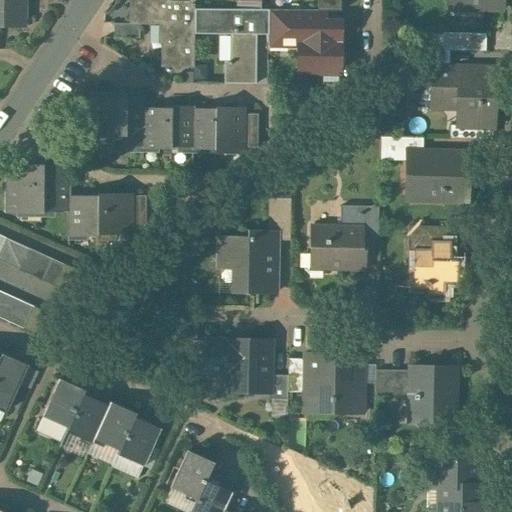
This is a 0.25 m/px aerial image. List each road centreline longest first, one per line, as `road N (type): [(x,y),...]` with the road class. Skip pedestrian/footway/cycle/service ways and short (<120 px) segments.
road 1 (residential): [(477,344),(395,345),(354,319),(186,315)]
road 2 (residential): [(511,162),(481,273),(477,344)]
road 3 (residential): [(0,136),(92,0)]
road 4 (residential): [(477,344),(511,463)]
